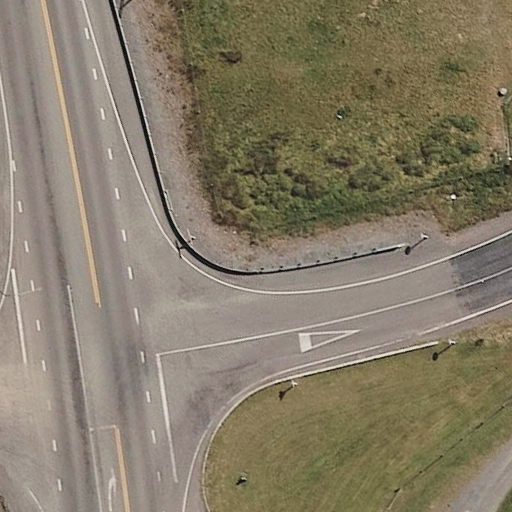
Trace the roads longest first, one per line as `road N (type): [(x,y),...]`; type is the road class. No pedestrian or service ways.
road 1 (secondary): [(109,372),(478,283),(511,267)]
road 2 (trunk): [(109,372),(53,0)]
road 3 (trunk): [(128,511),(109,372)]
